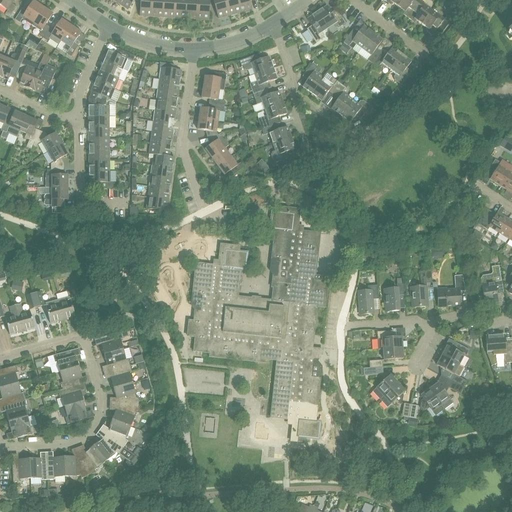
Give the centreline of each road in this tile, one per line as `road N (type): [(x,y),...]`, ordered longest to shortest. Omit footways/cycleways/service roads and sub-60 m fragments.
road 1 (residential): [(205,208),(181,139),(194,49)]
road 2 (residential): [(0,357),(80,335),(99,392)]
road 3 (residential): [(0,445),(75,441),(90,430),(99,392)]
road 4 (residential): [(127,202),(79,202),(78,121)]
